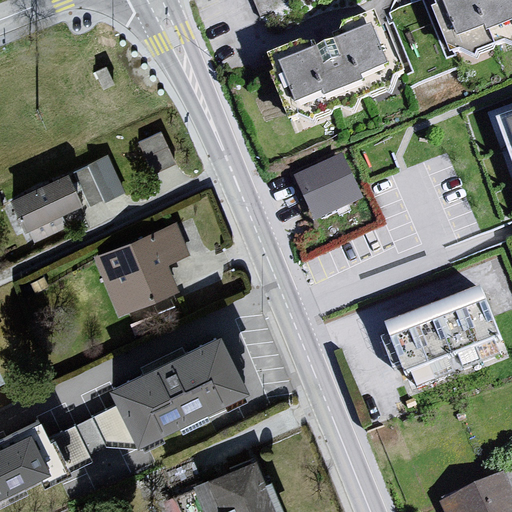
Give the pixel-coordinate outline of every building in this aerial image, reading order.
[(511,0),(428,0),(433,12),(425,15),(448,63),(457,55),(474,64),(511,45),(511,0)] [(372,18),(264,61),(296,128),(384,100),(398,83),(372,18)] [(511,117),(503,121),(511,147),(511,117)] [(112,150),(87,157),(98,195),(124,188),(112,150)] [(341,163),(292,183),(309,227),(362,207),(341,163)] [(64,177),(6,204),(23,235),(78,208),(64,177)] [(92,260),(118,321),(174,295),(164,267),(189,260),(172,227),(92,260)] [(485,296),(378,329),(400,380),(412,377),(413,390),(508,364),(485,296)] [(250,399),(221,339),(109,392),(137,452),(250,399)] [(88,444),(104,438),(95,412),(57,427),(69,460),(91,452),(88,444)] [(0,508),(67,478),(43,425),(0,444),(0,508)] [(269,511),(252,465),(189,489),(197,511),(269,511)] [(511,511),(511,472),(437,506),(439,511),(511,511)]
